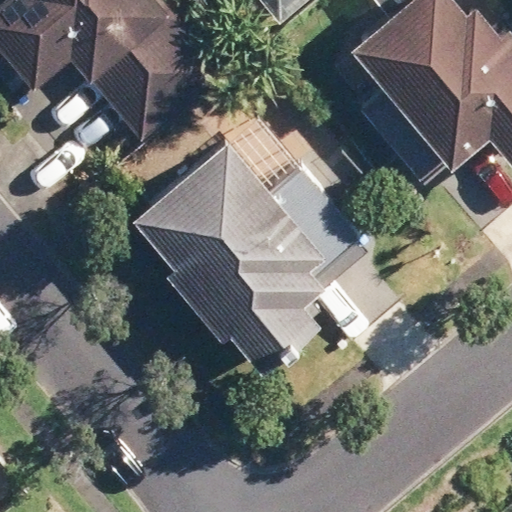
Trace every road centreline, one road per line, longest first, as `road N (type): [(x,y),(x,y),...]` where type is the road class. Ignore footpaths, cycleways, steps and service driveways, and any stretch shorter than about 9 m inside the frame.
road 1 (residential): [(210,511),(0,262)]
road 2 (residential): [(511,345),(315,511)]
